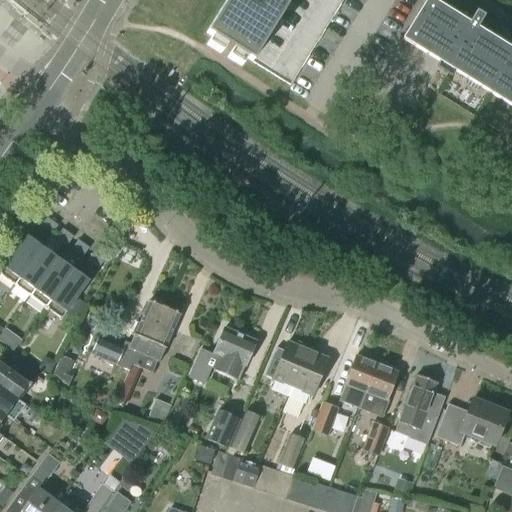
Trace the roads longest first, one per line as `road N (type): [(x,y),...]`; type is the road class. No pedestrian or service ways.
road 1 (residential): [(511,380),(357,307),(266,291),(208,261),(137,183),(35,108)]
road 2 (residential): [(360,0),(326,51),(355,71),(401,0)]
road 3 (tertiary): [(35,108),(108,0)]
